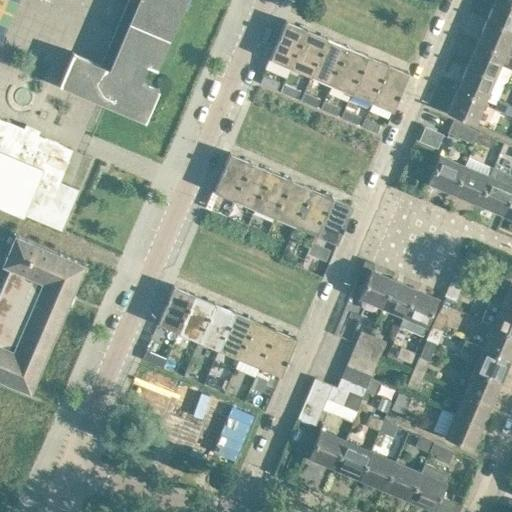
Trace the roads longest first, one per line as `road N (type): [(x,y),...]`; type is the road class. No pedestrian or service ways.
road 1 (residential): [(457,0),(243,506)]
road 2 (residential): [(80,444),(271,0)]
road 3 (residential): [(80,444),(172,488),(243,506)]
